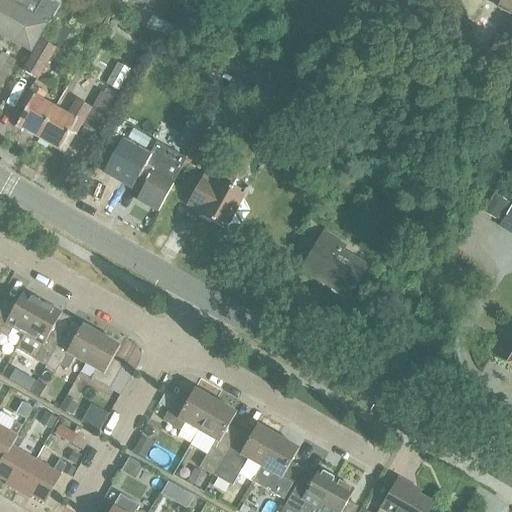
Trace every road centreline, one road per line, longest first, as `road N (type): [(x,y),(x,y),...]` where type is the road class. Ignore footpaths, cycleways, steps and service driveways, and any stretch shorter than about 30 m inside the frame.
road 1 (tertiary): [(511,474),(195,291)]
road 2 (residential): [(373,458),(167,339)]
road 3 (tertiary): [(195,291),(0,180)]
road 4 (residential): [(77,511),(167,339)]
road 5 (residential): [(167,339),(0,242)]
